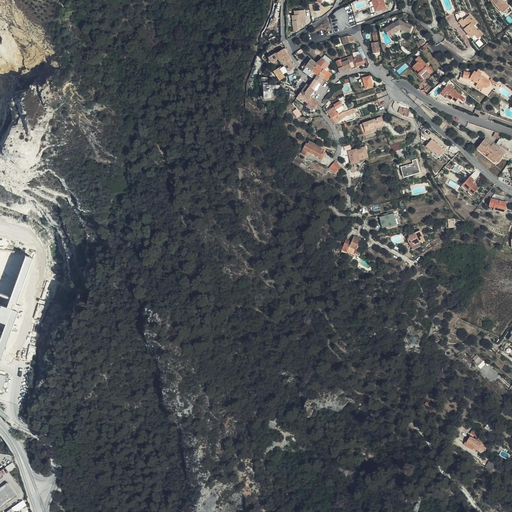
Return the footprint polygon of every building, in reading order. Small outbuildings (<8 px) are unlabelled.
[(386,8),(384,0),(372,0),(375,11),(386,8)] [(488,0),(489,2),(491,1),(493,5),(495,4),(502,13),(505,11),(510,7),(504,0),(488,0)] [(293,15),(294,31),(299,30),(299,28),(300,28),(300,25),(306,24),(305,10),(295,11),(295,15),(293,15)] [(474,26),(477,23),(470,15),(465,19),(462,12),(455,15),(458,22),(460,21),(464,26),(463,27),(474,41),(478,38),(483,34),(479,30),(478,30),(474,26)] [(394,23),(388,27),(389,28),(385,30),(390,37),(400,29),(410,33),(412,27),(412,25),(399,21),(395,24),(394,23)] [(375,43),(372,43),(374,54),(381,52),(377,33),(373,33),(375,43)] [(282,57),(279,53),(277,54),(276,53),(270,58),(273,63),(280,58),(282,57)] [(291,59),(288,53),(282,57),(280,58),(283,64),(291,59)] [(356,65),(357,66),(365,64),(362,56),(361,54),(356,55),(354,56),(355,60),(356,65)] [(418,62),(413,66),(419,72),(418,74),(423,79),(427,74),(429,76),(432,73),(429,68),(429,67),(419,56),(416,60),(418,62)] [(327,67),(330,63),(323,58),(322,57),(317,64),(321,67),(325,69),(327,67)] [(288,71),(296,66),(291,59),(283,64),(288,71)] [(321,67),(317,64),(311,59),(308,64),(306,62),(303,66),(302,66),(301,67),(303,70),(303,71),(309,76),(312,72),(316,74),(321,67)] [(355,66),(356,65),(355,60),(350,62),(343,65),(343,66),(339,68),(338,68),(340,73),(356,68),(355,66)] [(280,80),(286,76),(284,74),(288,71),(283,64),(274,71),(280,80)] [(327,81),(332,75),(332,74),(328,71),(325,69),(321,67),(316,74),(323,79),(327,81)] [(488,87),(489,86),(490,84),(490,83),(490,81),(488,80),(486,78),(481,75),(482,73),(478,70),(477,72),(474,71),(473,73),(464,71),(463,78),(473,80),(478,83),(484,87),(486,87),(488,87)] [(367,85),(367,88),(374,87),(372,76),(365,78),(365,81),(363,82),(364,86),(367,85)] [(309,86),(315,90),(320,83),(314,79),(309,86)] [(265,98),(280,96),(280,91),(277,92),(277,90),(275,90),(274,85),(271,85),(270,82),(264,83),(265,98)] [(425,90),(429,94),(435,88),(430,84),(425,90)] [(462,94),(448,84),(440,94),(447,99),(448,98),(451,100),(452,99),(456,102),(462,94)] [(308,93),(312,97),(316,91),(315,90),(309,86),(306,91),(308,93)] [(305,98),(308,93),(306,91),(303,89),(300,94),(305,98)] [(302,102),(306,106),(308,103),(312,97),(308,93),(305,98),(302,102)] [(297,98),(302,102),(305,98),(300,94),(297,98)] [(391,99),(389,95),(378,100),(379,104),(379,105),(381,111),(383,110),(386,109),(391,99)] [(315,108),(319,103),(312,97),(308,103),(315,108)] [(332,118),(338,114),(345,110),(338,99),(332,102),(333,104),(330,106),(331,108),(327,111),(332,118)] [(411,112),(411,111),(410,111),(400,108),(398,113),(404,116),(408,117),(409,114),(410,114),(411,113),(411,112)] [(298,110),(297,109),(293,112),(297,118),(301,115),(302,114),(300,112),(298,110)] [(351,115),(350,110),(344,112),(342,113),(339,114),(338,114),(332,118),(335,122),(339,120),(339,121),(345,118),(345,116),(351,115)] [(384,125),(381,117),(360,124),(363,133),(370,130),(371,132),(376,130),(376,129),(384,125)] [(441,156),(446,150),(433,139),(426,146),(433,151),(434,150),(441,156)] [(504,142),(500,139),(499,140),(496,144),(511,153),(511,145),(505,141),(504,142)] [(498,163),(505,154),(493,144),(491,146),(483,140),(478,147),(498,163)] [(321,151),(320,150),(316,148),(317,147),(312,145),(313,143),(309,141),(308,144),(306,143),(301,153),(306,156),(308,152),(322,159),(325,153),(323,152),(325,150),(322,149),(321,151)] [(365,148),(348,152),(350,158),(352,157),(353,163),(359,162),(359,161),(359,160),(364,159),(364,156),(365,155),(367,154),(366,152),(365,148)] [(352,157),(350,158),(352,166),(360,164),(359,162),(353,163),(352,157)] [(413,163),(409,165),(410,166),(408,167),(407,165),(401,167),(404,178),(420,173),(416,159),(412,160),(413,163)] [(339,164),(336,161),(329,170),(335,174),(341,167),(341,166),(339,164)] [(473,179),(471,176),(463,185),(473,195),(479,188),(473,183),(471,181),(473,179)] [(504,212),(507,203),(492,199),(489,206),(494,208),(494,209),(504,212)] [(397,224),(394,213),(380,217),(382,228),(397,224)] [(354,218),(354,219),(353,219),(351,225),(357,227),(363,226),(363,225),(362,224),(361,222),(361,221),(361,220),(360,220),(360,219),(359,219),(359,218),(358,218),(357,218),(356,218),(355,218),(354,218)] [(420,230),(412,234),(413,236),(410,237),(408,239),(411,247),(425,240),(420,230)] [(346,240),(346,241),(343,249),(355,253),(360,239),(355,237),(353,242),(346,240)] [(0,363),(1,364),(20,311),(16,309),(34,264),(26,261),(7,312),(2,311),(0,315),(0,326),(6,329),(0,345),(0,363)] [(477,354),(473,358),(478,362),(481,358),(477,354)] [(496,432),(487,424),(485,427),(497,438),(500,436),(496,432)] [(479,434),(472,430),(470,433),(480,439),(478,435),(479,434)] [(474,447),(473,448),(477,450),(482,443),(469,435),(465,442),(474,447)] [(486,466),(492,470),(493,468),(502,474),(503,474),(504,473),(505,470),(489,461),(486,466)] [(0,478),(9,472),(6,467),(0,470),(0,478)] [(0,508),(16,496),(19,494),(18,490),(15,487),(11,482),(7,479),(9,472),(0,478),(0,508)]
